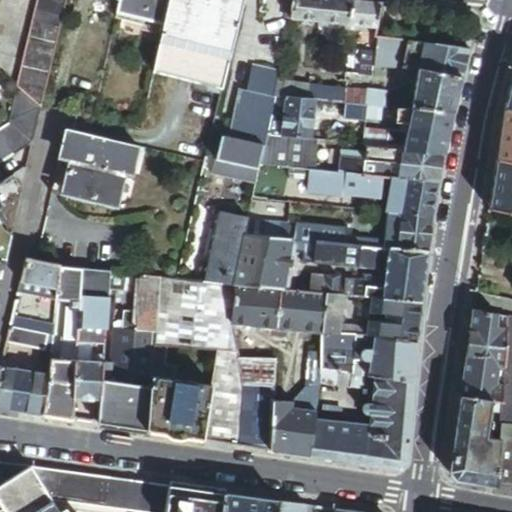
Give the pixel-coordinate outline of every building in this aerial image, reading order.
[(42,112),(68,0),(37,0),(16,90),(18,92),(42,112)] [(170,0),(169,8),(154,76),(222,93),(245,1),(240,0),(170,0)] [(292,22),(296,0),(292,0),(288,21),(292,22)] [(323,1),(310,0),(296,0),(292,22),(320,25),(323,1)] [(352,3),(323,1),(320,25),(350,28),(352,3)] [(382,6),(352,3),(350,28),(377,31),(382,6)] [(469,53),(375,40),(375,44),(370,69),(419,72),(462,81),(469,53)] [(370,69),(375,44),(364,42),(360,67),(370,69)] [(275,100),(279,83),(280,74),(254,69),(248,94),(275,100)] [(453,115),(462,81),(419,72),(416,86),(415,93),(411,111),(453,115)] [(511,77),(503,111),(511,113),(511,77)] [(309,88),(279,83),(275,100),(308,103),(309,90),(309,88)] [(347,94),(309,90),(308,103),(316,103),(345,106),(347,94)] [(368,94),(347,91),(347,94),(345,106),(346,106),(366,108),(368,94)] [(38,127),(42,112),(18,92),(9,128),(38,127)] [(266,139),(269,127),(272,114),(275,100),(248,94),(241,92),(231,132),(229,141),(264,148),(266,139)] [(308,103),(275,100),(272,114),(284,115),(283,129),(282,140),(308,142),(311,143),(316,103),(308,103)] [(404,105),(384,102),(383,110),(401,112),(403,112),(404,105)] [(366,108),(346,106),(344,122),(366,124),(366,121),(399,125),(401,112),(383,110),(366,108)] [(444,155),(453,115),(411,111),(411,113),(408,127),(407,132),(404,152),(444,155)] [(511,113),(503,111),(495,162),(511,165),(511,113)] [(408,127),(411,113),(403,112),(401,112),(399,125),(408,127)] [(38,127),(9,128),(0,133),(0,137),(13,159),(34,146),(38,127)] [(283,129),(269,127),(266,139),(282,140),(283,129)] [(222,139),(224,131),(213,128),(211,137),(222,139)] [(378,149),(381,131),(366,129),(364,148),(366,148),(378,149)] [(67,130),(61,157),(71,159),(64,192),(97,200),(98,195),(119,200),(125,172),(133,173),(139,146),(67,130)] [(381,131),(378,149),(395,151),(398,131),(396,131),(396,133),(381,130),(381,131)] [(222,139),(229,141),(231,132),(224,131),(222,139)] [(398,131),(395,151),(404,152),(407,132),(398,131)] [(0,167),(13,159),(0,137),(0,167)] [(222,139),(211,137),(206,160),(216,162),(222,139)] [(260,168),(264,148),(229,141),(222,139),(216,162),(259,171),(260,168)] [(282,140),(266,139),(264,148),(260,168),(275,169),(282,170),(284,156),(307,158),(308,142),(282,140)] [(308,142),(307,158),(284,156),(282,170),(292,171),(315,173),(318,143),(311,143),(308,142)] [(439,185),(444,155),(404,152),(395,151),(378,149),(366,148),(365,162),(400,166),(398,181),(439,185)] [(365,162),(340,160),(339,175),(363,178),(365,162)] [(259,171),(216,162),(213,177),(256,185),(259,171)] [(365,162),(363,178),(384,180),(393,180),(398,181),(400,166),(365,162)] [(511,165),(495,162),(488,210),(511,215),(511,165)] [(28,168),(15,177),(23,191),(28,168)] [(268,202),(275,169),(260,168),(259,171),(256,185),(252,201),(268,202)] [(275,169),(268,202),(309,206),(310,194),(311,184),(291,181),(292,171),(282,170),(275,169)] [(315,173),(292,171),(291,181),(311,184),(310,194),(344,197),(343,209),(386,213),(389,198),(382,198),(384,180),(363,178),(339,175),(315,173)] [(0,205),(2,209),(22,196),(23,191),(15,177),(0,186),(0,205)] [(393,180),(384,180),(382,198),(389,198),(393,180)] [(436,201),(439,185),(398,181),(393,180),(389,198),(436,201)] [(98,195),(97,200),(96,204),(118,208),(119,200),(98,195)] [(7,230),(13,234),(22,196),(2,209),(0,209),(0,210),(6,220),(6,221),(6,222),(3,224),(7,230)] [(433,218),(436,201),(389,198),(386,213),(401,215),(433,218)] [(0,280),(2,283),(13,234),(7,230),(3,224),(6,222),(6,221),(6,220),(0,210),(0,280)] [(224,233),(228,218),(204,214),(200,228),(224,233)] [(429,254),(433,218),(401,215),(399,234),(398,250),(429,254)] [(244,237),(248,223),(228,218),(224,233),(244,237)] [(339,231),(336,246),(377,250),(379,235),(339,231)] [(389,249),(398,250),(399,234),(384,232),(382,251),(389,251),(389,249)] [(244,237),(224,233),(213,283),(234,286),(244,237)] [(292,242),(244,237),(234,286),(279,292),(283,293),(283,291),(286,273),(292,242)] [(316,244),(307,243),(305,260),(315,261),(316,244)] [(386,272),(389,251),(382,251),(377,250),(336,246),(316,244),(315,261),(315,264),(386,272)] [(426,276),(429,254),(398,250),(389,249),(389,251),(386,272),(385,279),(384,285),(382,300),(422,304),(425,283),(426,276)] [(59,293),(61,271),(61,269),(27,262),(22,285),(59,293)] [(80,313),(82,273),(61,271),(59,293),(58,302),(71,304),(70,312),(80,313)] [(110,292),(110,275),(82,273),(80,313),(79,328),(107,330),(110,292)] [(338,279),(286,273),(283,291),(326,295),(336,296),(338,280),(338,279)] [(140,278),(110,275),(110,292),(139,294),(139,293),(140,278)] [(384,285),(385,279),(362,277),(362,283),(384,285)] [(158,294),(159,280),(140,278),(139,293),(158,294)] [(187,279),(176,280),(159,278),(159,280),(158,294),(155,333),(154,346),(167,347),(218,353),(228,354),(237,387),(233,446),(242,447),(246,389),(245,387),(240,360),(234,324),(234,286),(213,283),(187,279)] [(353,282),(338,280),(336,296),(345,297),(351,298),(353,282)] [(372,300),(382,300),(384,285),(362,283),(353,282),(351,298),(366,299),(372,300)] [(59,293),(22,285),(19,295),(58,303),(58,302),(59,293)] [(279,292),(234,286),(234,324),(277,329),(279,292)] [(326,295),(283,291),(283,293),(279,292),(277,329),(322,334),(326,295)] [(155,333),(158,294),(139,293),(139,294),(137,314),(136,332),(155,333)] [(322,334),(340,336),(341,330),(342,326),(345,297),(336,296),(326,295),(322,334)] [(370,315),(372,300),(366,299),(359,308),(357,328),(357,332),(356,337),(367,338),(369,324),(370,315)] [(417,344),(422,304),(382,300),(372,300),(370,315),(374,316),(386,317),(385,326),(372,324),(369,324),(367,338),(373,339),(417,344)] [(502,370),(506,319),(472,311),(459,398),(500,404),(501,387),(490,385),(491,377),(495,377),(496,369),(502,370)] [(79,328),(80,313),(70,312),(68,336),(63,335),(62,341),(78,342),(79,328)] [(137,314),(124,313),(123,331),(136,332),(137,314)] [(511,427),(511,318),(506,318),(506,319),(502,370),(501,387),(500,404),(499,415),(498,427),(511,427)] [(56,328),(14,320),(12,328),(48,337),(55,339),(56,328)] [(48,337),(12,328),(8,345),(47,354),(48,337)] [(107,330),(79,328),(78,342),(106,344),(107,330)] [(154,346),(155,333),(136,332),(123,331),(114,330),(112,363),(111,381),(152,383),(152,377),(154,346)] [(413,385),(417,344),(373,339),(367,338),(356,337),(340,336),(322,334),(321,354),(321,369),(334,372),(339,373),(352,375),(367,378),(374,380),(413,385)] [(165,367),(167,347),(154,346),(152,377),(174,381),(176,368),(165,367)] [(206,442),(233,446),(237,387),(228,354),(218,353),(213,388),(206,442)] [(307,382),(319,383),(321,369),(321,354),(309,353),(307,382)] [(75,400),(102,403),(104,380),(105,363),(97,362),(77,360),(77,363),(75,400)] [(275,363),(240,360),(245,387),(259,388),(274,389),(275,363)] [(45,416),(74,421),(75,400),(77,363),(53,361),(52,378),(45,416)] [(105,363),(104,380),(111,381),(112,363),(105,363)] [(52,378),(2,370),(0,379),(0,409),(45,416),(52,378)] [(352,375),(339,373),(337,387),(349,390),(352,375)] [(152,377),(152,383),(148,433),(206,442),(213,388),(174,381),(152,377)] [(104,380),(102,403),(101,425),(148,433),(152,383),(111,381),(104,380)] [(409,442),(413,385),(374,380),(372,407),(367,406),(365,407),(363,408),(363,412),(363,414),(365,417),(368,418),(371,418),(370,428),(369,437),(409,442)] [(318,396),(319,383),(307,382),(306,394),(318,396)] [(258,401),(259,388),(245,387),(246,389),(242,447),(248,448),(252,400),(258,401)] [(258,401),(273,403),(274,389),(259,388),(258,401)] [(317,405),(318,396),(306,394),(292,407),(273,405),(271,452),(311,458),(317,405)] [(331,398),(331,407),(349,409),(358,410),(359,402),(331,398)] [(499,415),(500,404),(459,398),(447,473),(453,481),(494,488),(497,440),(483,438),(487,414),(499,415)] [(273,405),(273,403),(258,401),(252,400),(248,448),(271,452),(273,405)] [(331,407),(317,405),(311,458),(398,471),(408,463),(409,442),(369,437),(370,428),(347,425),(329,422),(331,407)] [(349,409),(331,407),(329,422),(347,425),(349,409)] [(494,488),(511,490),(511,427),(498,427),(497,440),(494,488)] [(145,495),(146,485),(30,468),(3,484),(0,486),(0,511),(57,511),(50,499),(136,511),(166,511),(170,488),(169,488),(168,498),(145,495)] [(168,498),(169,488),(146,485),(145,495),(168,498)] [(221,511),(224,496),(170,488),(166,511),(221,511)] [(277,511),(279,503),(224,496),(221,511),(277,511)] [(304,511),(306,507),(279,503),(277,511),(304,511)]
